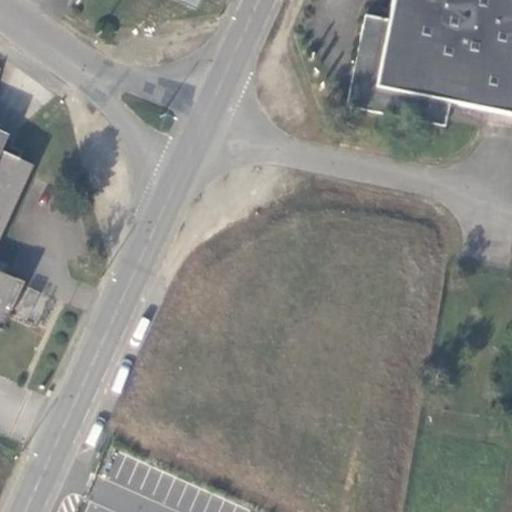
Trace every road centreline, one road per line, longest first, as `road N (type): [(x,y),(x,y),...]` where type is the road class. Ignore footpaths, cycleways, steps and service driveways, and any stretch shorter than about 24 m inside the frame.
road 1 (unclassified): [(208,147),(40,511)]
road 2 (unclassified): [(208,147),(210,141),(506,222)]
road 3 (unclassified): [(0,3),(208,147)]
road 4 (unclassified): [(274,0),(208,147)]
